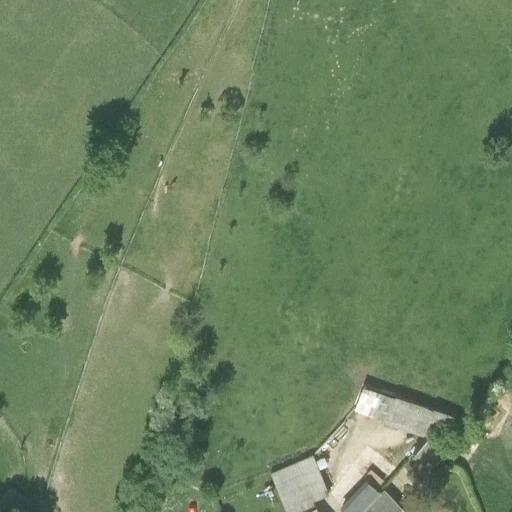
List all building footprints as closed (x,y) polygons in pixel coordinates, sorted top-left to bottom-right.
[(439,390),(408,380),(402,398),(396,396),(387,421),(429,434),(446,440),(454,416),(433,409),(439,390)] [(446,440),(429,434),(413,453),(432,467),(454,443),(446,440)] [(311,455),(270,474),(287,511),(299,511),(316,505),(312,498),(328,492),(311,455)] [(380,493),(366,480),(342,508),(345,511),(395,511),(401,507),(384,488),(380,493)] [(339,505),(353,489),(344,481),(330,497),(339,505)]
